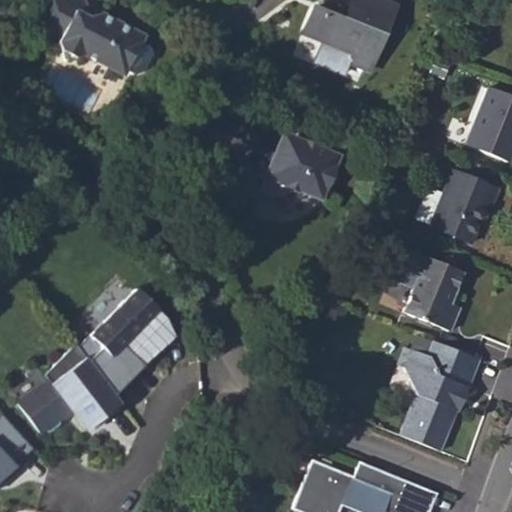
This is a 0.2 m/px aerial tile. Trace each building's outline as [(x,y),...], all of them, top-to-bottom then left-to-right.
[(303,31),(352,52),(349,60),(369,68),(383,34),(377,32),(383,18),(389,20),(396,4),(386,0),(352,0),(348,11),(324,0),(320,8),(313,6),(303,31)] [(73,47),(98,60),(106,78),(126,77),(143,84),(146,77),(179,92),(187,89),(195,72),(192,64),(169,53),(172,47),(141,31),(128,35),(116,29),(123,15),(97,1),(73,47)] [(464,144),(508,162),(511,152),(511,98),(487,88),(464,144)] [(278,135),(252,126),(240,156),(245,158),(254,162),(249,173),(244,172),(237,189),(270,203),(283,203),(292,202),(299,197),(304,191),(320,198),(337,156),(291,137),(280,141),(278,135)] [(245,158),(240,171),(244,172),(249,173),(254,162),(245,158)] [(413,218),(429,226),(429,227),(470,244),(484,206),(490,209),(497,189),(451,171),(442,194),(426,187),(413,218)] [(389,275),(411,285),(409,290),(399,313),(449,333),(459,307),(449,303),(463,271),(423,256),(423,257),(400,249),(389,275)] [(387,280),(409,290),(411,285),(389,275),(387,280)] [(333,296),(342,299),(348,285),(339,282),(333,296)] [(166,321),(154,309),(137,292),(105,323),(108,326),(95,339),(92,336),(78,349),(115,397),(133,379),(165,348),(170,343),(175,338),(166,321)] [(105,323),(92,336),(95,339),(108,326),(105,323)] [(398,436),(439,453),(456,410),(451,408),(460,385),(467,388),(478,359),(432,340),(427,356),(410,349),(402,368),(414,395),(398,436)] [(115,397),(78,349),(76,346),(47,375),(51,381),(20,404),(42,433),(43,433),(51,434),(60,427),(61,419),(71,411),(87,432),(121,405),(115,397)] [(395,365),(402,368),(410,349),(403,346),(395,365)] [(32,449),(0,414),(0,479),(1,479),(5,483),(18,470),(14,466),(32,449)] [(290,510),(296,511),(428,511),(435,495),(357,463),(351,476),(310,460),(290,510)]
